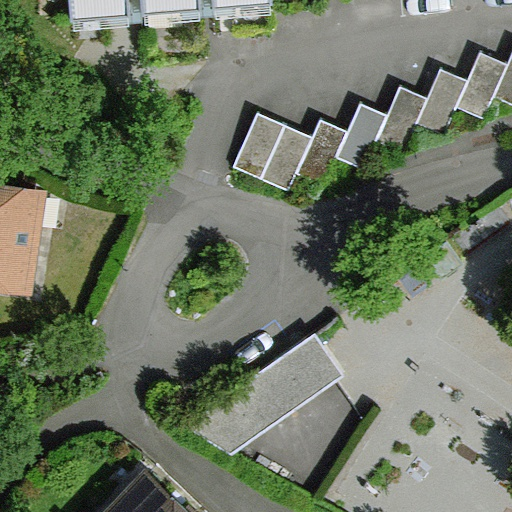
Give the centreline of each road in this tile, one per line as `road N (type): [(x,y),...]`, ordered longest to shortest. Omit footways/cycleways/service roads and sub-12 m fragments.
road 1 (residential): [(310,237),(192,200),(136,296),(134,334),(145,353),(176,352),(234,326),(312,274)]
road 2 (residential): [(511,166),(439,183),(310,237)]
